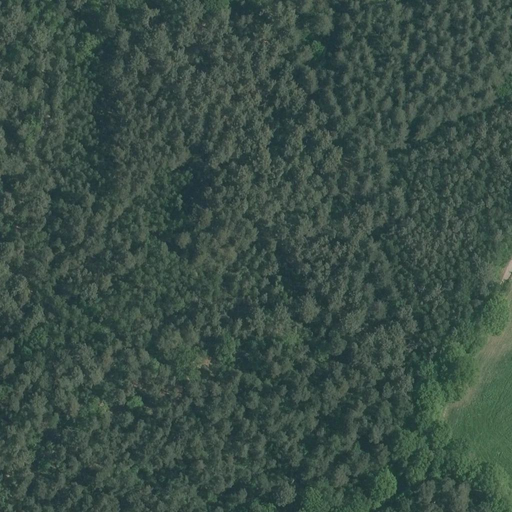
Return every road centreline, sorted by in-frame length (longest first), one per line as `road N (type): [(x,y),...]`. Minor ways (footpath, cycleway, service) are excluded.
road 1 (unknown): [(402,483),(347,482),(337,471),(328,440),(347,405),(346,385),(281,337),(272,316),(42,168),(36,151),(49,118),(44,69),(58,27),(57,10),(45,0)]
road 2 (track): [(0,413),(68,353),(29,287),(28,258),(0,175)]
road 3 (track): [(421,441),(511,263)]
